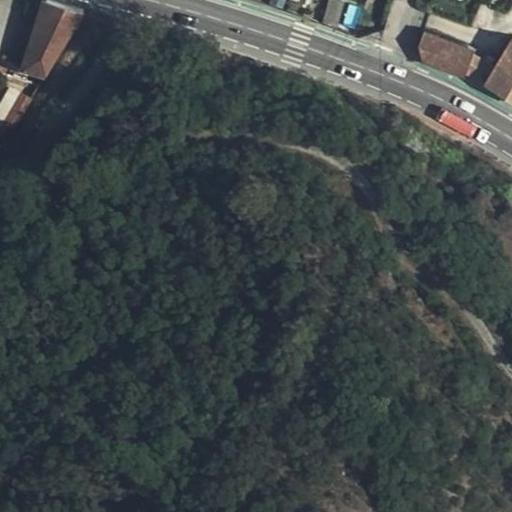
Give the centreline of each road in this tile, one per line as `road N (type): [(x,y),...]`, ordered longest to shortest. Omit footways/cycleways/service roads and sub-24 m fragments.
road 1 (track): [(511,344),(372,170),(324,136),(218,119),(91,169),(53,131),(118,0)]
road 2 (primary): [(385,76),(148,0)]
road 3 (primary): [(511,139),(385,76)]
